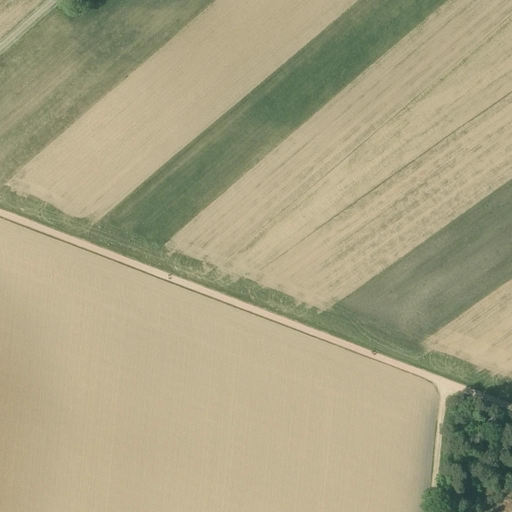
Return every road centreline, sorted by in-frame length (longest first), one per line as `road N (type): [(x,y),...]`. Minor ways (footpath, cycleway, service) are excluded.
road 1 (unclassified): [(0,216),(511,409)]
road 2 (track): [(441,381),(430,511)]
